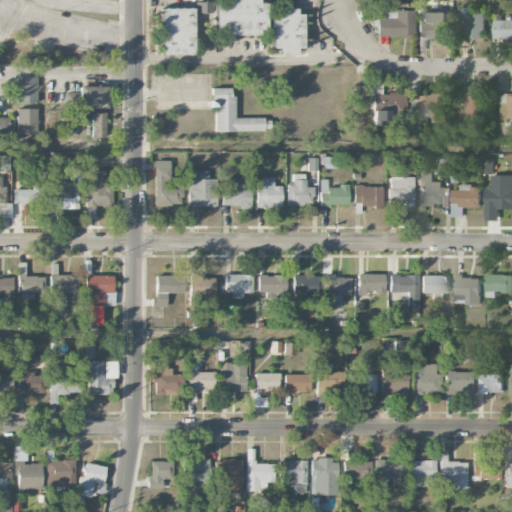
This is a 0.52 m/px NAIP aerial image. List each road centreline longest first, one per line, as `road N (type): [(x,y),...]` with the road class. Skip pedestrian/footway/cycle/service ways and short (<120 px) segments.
road 1 (residential): [(120,511),(135,412),(136,0)]
road 2 (residential): [(511,429),(0,428)]
road 3 (residential): [(511,243),(0,243)]
road 4 (residential): [(511,68),(403,68),(361,44),(339,15)]
road 5 (residential): [(136,74),(0,75)]
